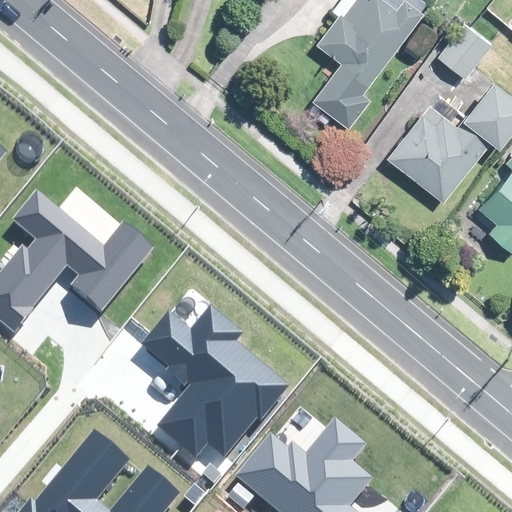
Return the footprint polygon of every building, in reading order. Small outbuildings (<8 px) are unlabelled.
[(414,22),(421,12),(404,0),(342,0),(333,13),(327,21),(331,24),(310,54),(314,56),(335,72),(328,81),(323,88),(352,109),(416,23),(414,22)] [(471,62),(486,43),(484,41),(491,32),(467,12),(446,38),(434,54),(460,75),(471,62)] [(511,113),(511,96),(496,84),(484,75),(453,115),(454,116),(450,122),(444,118),(453,107),(436,94),(428,104),(423,101),(383,155),(388,159),(439,197),(483,138),(489,143),(511,113)] [(0,175),(13,160),(0,148),(0,175)] [(511,158),(510,161),(511,162),(511,168),(481,204),(500,221),(494,230),(511,245),(511,158)] [(41,242),(0,291),(0,318),(19,335),(66,278),(112,315),(161,256),(129,229),(109,253),(44,200),(22,226),(41,242)] [(195,337),(174,320),(149,349),(197,390),(167,426),(208,460),(217,450),(231,461),(291,392),(243,352),(248,347),(212,317),(195,337)] [(274,441),(239,482),(274,511),(354,511),(379,483),(360,466),(371,453),(342,429),(307,469),(274,441)] [(37,506),(31,511),(172,511),(177,507),(100,442),(41,510),(37,506)]
